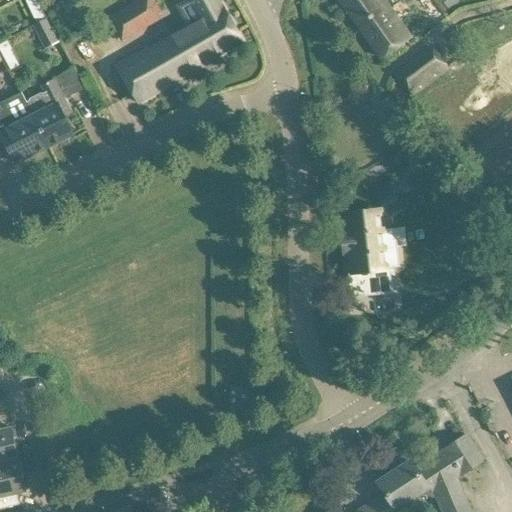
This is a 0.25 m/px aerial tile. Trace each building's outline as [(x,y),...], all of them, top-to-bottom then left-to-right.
[(118,37),(121,42),(161,18),(158,14),(161,13),(153,0),(135,0),(106,18),(108,21),(106,22),(115,39),(118,37)] [(146,50),(118,67),(138,103),(193,72),(191,68),(209,58),(210,60),(242,42),(223,7),(222,7),(218,0),(190,0),(202,22),(147,52),(146,50)] [(383,0),(335,0),(358,32),(361,30),(382,58),(410,38),(383,0)] [(36,22),(45,17),(42,9),(32,14),(36,22)] [(44,49),(58,42),(45,18),(32,25),(44,49)] [(7,40),(0,43),(0,53),(1,55),(11,49),(7,40)] [(412,95),(447,68),(432,48),(396,76),(412,95)] [(55,79),(42,86),(46,92),(43,94),(40,93),(29,99),(29,101),(26,102),(49,145),(72,133),(63,114),(70,110),(64,99),(84,89),(76,73),(57,83),(55,79)] [(0,138),(3,145),(6,143),(15,162),(49,145),(26,102),(22,93),(2,103),(0,104),(0,138)] [(403,145),(410,155),(425,143),(417,133),(403,145)] [(352,234),(347,234),(349,254),(354,253),(355,261),(350,261),(351,272),(373,270),(376,295),(395,293),(392,268),(402,267),(399,247),(386,248),(382,212),(350,216),(352,234)] [(0,463),(19,460),(11,427),(0,430),(0,463)] [(410,461),(378,482),(396,509),(431,486),(434,491),(435,491),(440,505),(463,495),(455,477),(481,460),(466,436),(446,450),(448,454),(418,474),(410,461)] [(0,509),(20,504),(17,493),(26,491),(19,460),(0,463),(0,509)] [(470,511),(463,495),(440,505),(441,505),(443,511),(470,511)]
